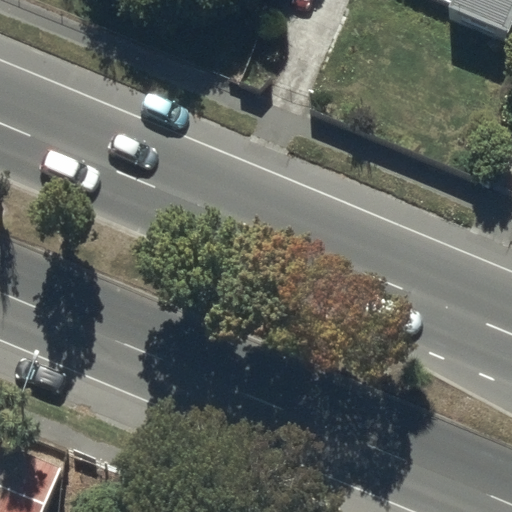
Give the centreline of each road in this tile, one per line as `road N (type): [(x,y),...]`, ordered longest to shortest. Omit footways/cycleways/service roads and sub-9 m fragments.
road 1 (trunk): [(0,123),(511,335)]
road 2 (trunk): [(511,500),(160,355)]
road 3 (trunk): [(160,355),(0,289)]
road 4 (residential): [(164,511),(160,355)]
